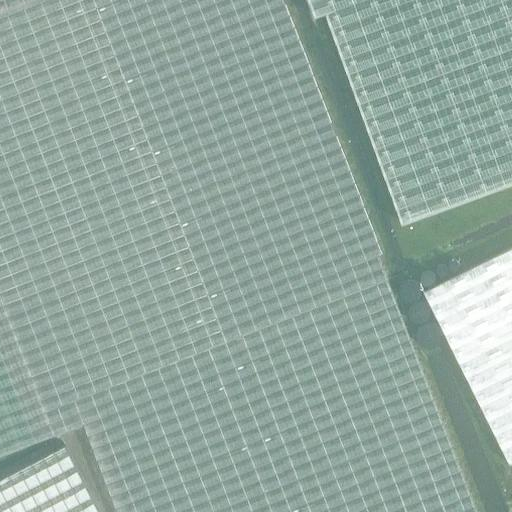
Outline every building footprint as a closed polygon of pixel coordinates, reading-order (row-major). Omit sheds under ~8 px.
[(0,0),(0,294),(44,410),(53,431),(55,437),(84,426),(117,511),(477,511),(418,361),(377,255),(383,252),(384,252),(378,235),(340,136),(286,0),(0,0)] [(511,0),(309,0),(316,17),(328,12),(402,223),(511,183),(511,0)] [(511,246),(424,290),(425,292),(510,463),(511,462),(511,246)] [(0,452),(39,437),(53,431),(44,410),(0,294),(0,452)] [(101,511),(67,445),(0,480),(0,511),(101,511)]
